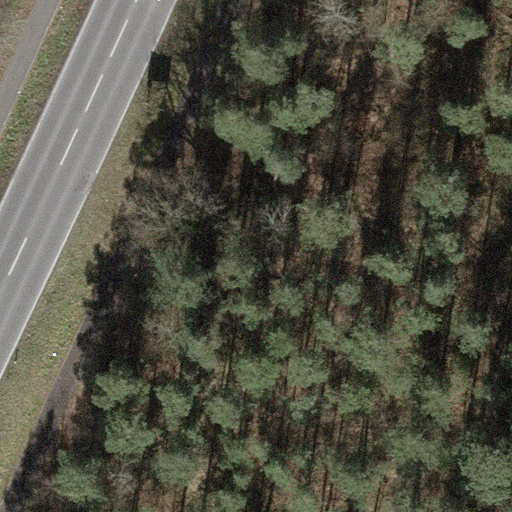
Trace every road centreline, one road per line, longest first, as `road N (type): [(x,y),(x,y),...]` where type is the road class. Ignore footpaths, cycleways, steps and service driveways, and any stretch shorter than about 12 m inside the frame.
road 1 (track): [(39,511),(154,303),(205,173),(256,0)]
road 2 (primary): [(144,0),(0,295)]
